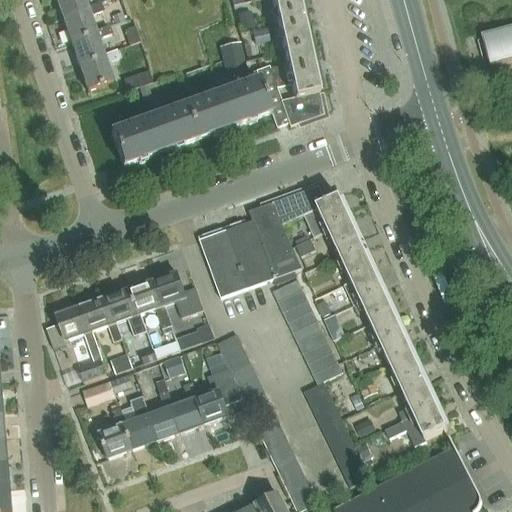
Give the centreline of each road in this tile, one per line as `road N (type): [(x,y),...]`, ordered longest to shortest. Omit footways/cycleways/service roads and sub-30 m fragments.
road 1 (residential): [(363,146),(438,327),(511,468)]
road 2 (residential): [(100,240),(363,146)]
road 3 (residential): [(100,240),(19,0)]
road 4 (residential): [(43,511),(23,260)]
road 5 (tertiary): [(511,291),(440,120)]
road 6 (residential): [(330,0),(363,146)]
road 7 (tertiary): [(440,120),(404,0)]
